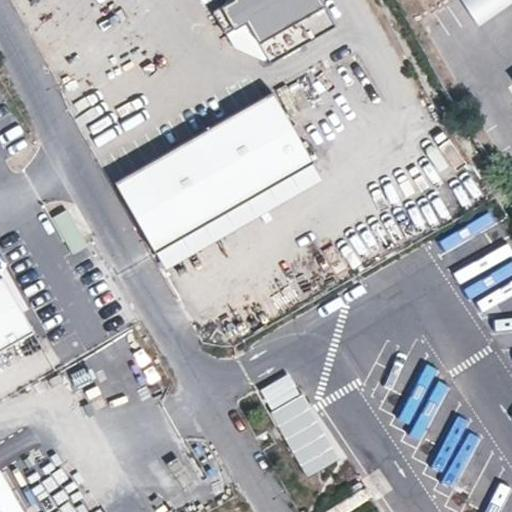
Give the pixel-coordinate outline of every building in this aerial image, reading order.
[(334,25),(319,0),(224,0),(210,8),(224,32),(245,20),(269,62),(334,25)] [(511,0),(461,0),(481,26),(511,4),(511,0)] [(312,160),(272,90),(261,96),(115,179),(154,248),(312,160)] [(164,266),(322,177),(312,160),(154,248),(164,266)] [(68,207),(52,216),(72,252),(88,243),(68,207)] [(0,287),(0,349),(27,334),(0,287)] [(300,395),(267,414),(306,480),(339,460),(300,395)]
